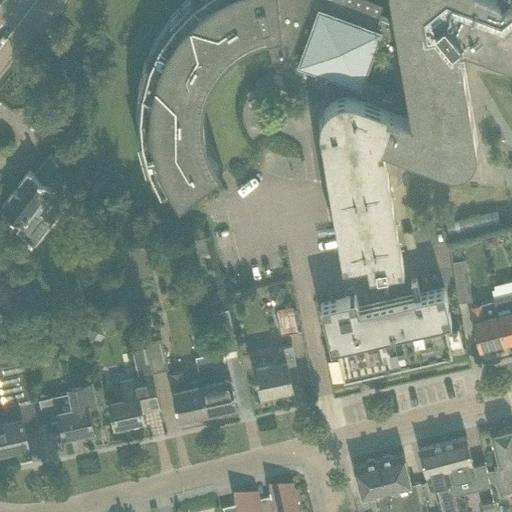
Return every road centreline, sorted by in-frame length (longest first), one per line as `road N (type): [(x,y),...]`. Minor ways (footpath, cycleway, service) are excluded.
road 1 (residential): [(312,449),(67,511)]
road 2 (residential): [(337,443),(288,196)]
road 3 (residential): [(337,443),(511,399)]
